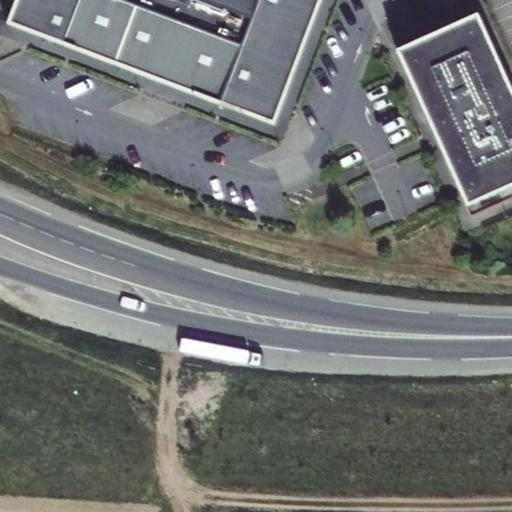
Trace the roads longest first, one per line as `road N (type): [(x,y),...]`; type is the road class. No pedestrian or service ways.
road 1 (primary): [(511,329),(307,311),(130,264),(0,216)]
road 2 (primary): [(0,266),(170,318),(309,348),(511,347)]
road 3 (track): [(511,502),(409,507),(248,501),(200,491),(177,474),(166,427),(170,318)]
road 4 (unknown): [(341,98),(404,214)]
